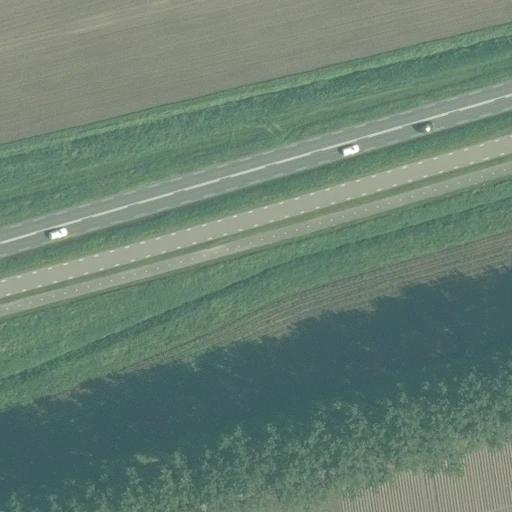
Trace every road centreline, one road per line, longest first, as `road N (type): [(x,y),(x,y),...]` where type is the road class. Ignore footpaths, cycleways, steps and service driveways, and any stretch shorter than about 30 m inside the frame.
road 1 (primary): [(511,94),(0,244)]
road 2 (unclassified): [(0,289),(511,141)]
road 3 (unclassified): [(511,354),(0,500)]
